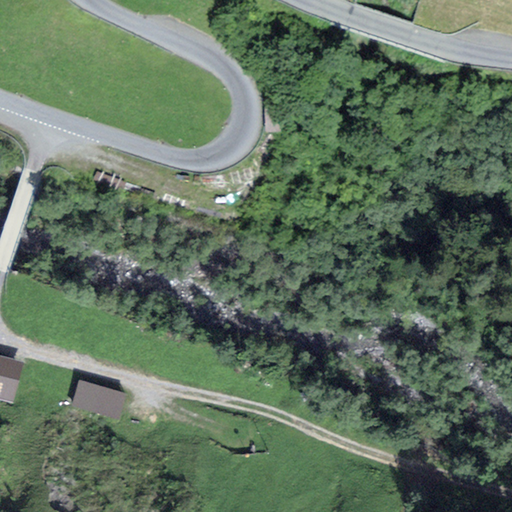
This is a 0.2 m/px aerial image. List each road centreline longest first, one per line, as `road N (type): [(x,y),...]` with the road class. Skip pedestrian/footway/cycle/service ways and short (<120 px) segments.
road 1 (track): [(0,337),(78,367),(234,402),(511,496)]
road 2 (unclassified): [(88,0),(235,77),(248,112),(240,143),(224,156),(194,160),(0,100)]
road 3 (unclassified): [(511,58),(318,0)]
road 4 (track): [(48,118),(0,271)]
